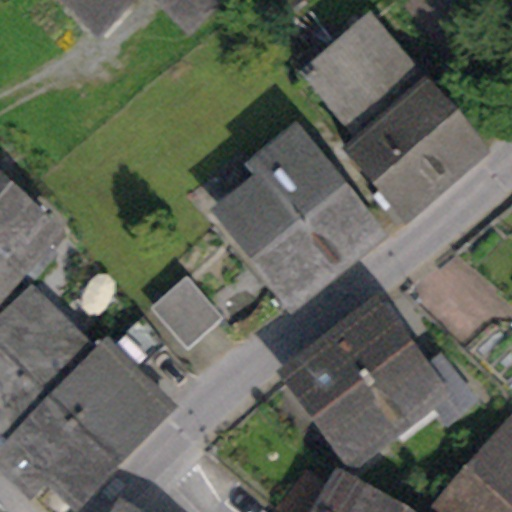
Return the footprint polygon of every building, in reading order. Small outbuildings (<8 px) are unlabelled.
[(67,0),(94,27),(119,0),(163,0),(193,30),(219,0),(67,0)] [(413,0),(405,7),(443,52),(476,26),(454,0),(413,0)] [(406,224),(482,158),(369,25),(307,79),(363,145),(350,158),(406,224)] [(266,188),(226,219),(260,260),(334,201),(316,179),(327,170),(312,150),(298,161),(284,146),(252,171),(266,188)] [(0,207),(2,206),(11,195),(2,186),(8,180),(0,173),(0,207)] [(24,200),(20,204),(11,195),(2,206),(0,207),(0,286),(14,272),(28,283),(50,257),(46,253),(62,233),(24,200)] [(363,214),(351,224),(334,201),(260,260),(293,302),(380,233),(363,214)] [(188,353),(223,322),(188,280),(151,312),(188,353)] [(0,417),(21,439),(67,394),(101,361),(99,359),(36,298),(0,333),(0,417)] [(386,307),(293,378),(324,418),(411,353),(405,346),(412,340),(386,307)] [(167,412),(134,378),(167,349),(140,319),(99,359),(101,361),(67,394),(83,426),(119,460),(167,412)] [(439,363),(427,373),(411,353),(324,418),(353,460),(395,429),(403,441),(434,418),(442,427),(472,403),(439,363)] [(55,474),(81,498),(119,460),(83,426),(67,394),(21,439),(0,459),(0,465),(31,497),(55,474)] [(511,430),(500,446),(511,457),(511,430)] [(471,477),(510,511),(511,511),(511,457),(500,446),(471,477)] [(322,511),(333,496),(334,493),(303,474),(279,511),(322,511)] [(440,510),(441,511),(510,511),(471,477),(440,510)] [(395,511),(351,484),(341,500),(333,496),(322,511),(395,511)]
